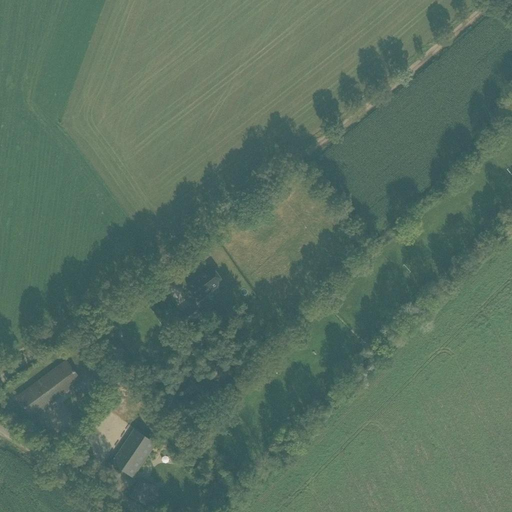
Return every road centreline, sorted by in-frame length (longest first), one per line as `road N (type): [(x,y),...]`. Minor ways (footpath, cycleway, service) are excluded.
road 1 (track): [(185,243),(330,137),(494,0)]
road 2 (unclassified): [(0,380),(185,243)]
road 3 (unclassified): [(139,511),(0,428)]
